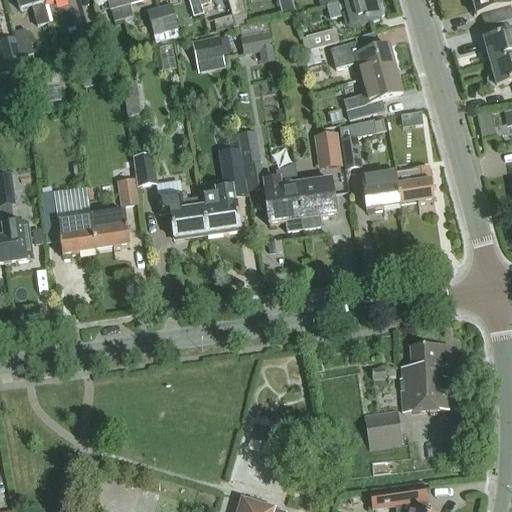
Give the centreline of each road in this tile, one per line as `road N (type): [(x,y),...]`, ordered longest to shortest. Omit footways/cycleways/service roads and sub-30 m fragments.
road 1 (tertiary): [(0,364),(495,293)]
road 2 (residential): [(495,293),(414,0)]
road 3 (residential): [(507,467),(495,293)]
